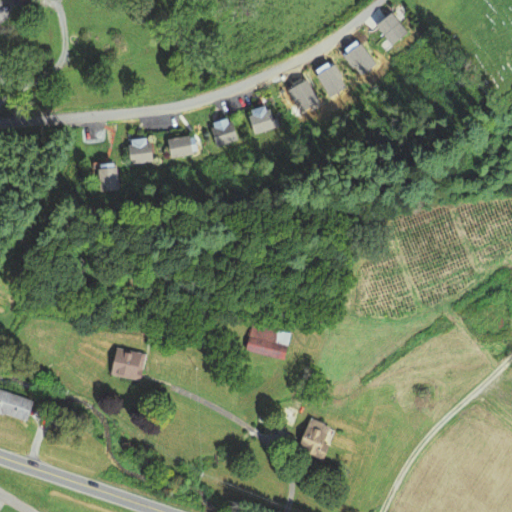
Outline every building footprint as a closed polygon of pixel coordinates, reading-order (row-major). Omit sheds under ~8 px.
[(386,13),(373,25),(391,44),(404,32),(386,13)] [(359,45),(345,56),(360,74),(374,63),(359,45)] [(318,74),(328,95),(345,87),(335,66),(318,74)] [(288,89),(300,111),(317,102),(305,80),(288,89)] [(246,115),(251,132),(276,125),(274,118),(271,119),(268,108),(246,115)] [(209,128),(215,145),(236,138),(229,121),(209,128)] [(166,139),(170,156),(190,151),(186,134),(166,139)] [(125,145),(127,162),(150,158),(147,141),(125,145)] [(94,169),(97,191),(114,189),(112,167),(94,169)] [(288,333),(250,323),(244,348),(282,358),(288,333)] [(137,378),(143,354),(114,347),(108,372),(137,378)] [(34,400),(0,388),(0,409),(27,418),(34,400)] [(295,449),(321,459),(327,444),(320,442),(326,426),(308,418),(295,449)]
